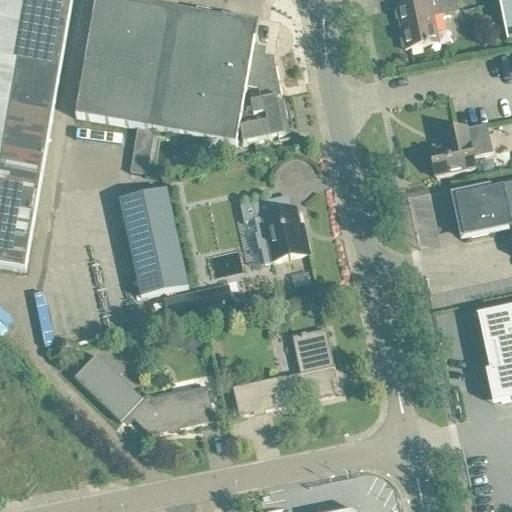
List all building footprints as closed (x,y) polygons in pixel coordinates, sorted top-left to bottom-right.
[(0,0),(0,269),(26,274),(73,0),(0,0)] [(97,0),(77,120),(236,148),(237,145),(243,106),(247,89),(253,47),(257,28),(97,0)] [(456,15),(452,0),(450,0),(428,5),(427,3),(416,5),(396,9),(405,52),(425,48),(436,46),(431,20),(456,15)] [(511,0),(496,0),(506,43),(511,41),(511,0)] [(260,92),(262,103),(282,99),(274,59),(265,57),(267,50),(253,47),(247,89),(260,92)] [(242,147),(289,138),(282,99),(262,103),(243,106),(237,145),(242,146),(242,147)] [(444,151),(430,154),(436,180),(475,171),(473,160),(493,156),(487,127),(441,136),(444,151)] [(511,188),(503,190),(456,200),(465,241),(511,231),(511,232),(511,188)] [(141,301),(188,291),(167,193),(120,203),(141,301)] [(270,202),(240,209),(244,224),(255,222),(258,236),(255,237),(259,252),(261,252),(265,267),(273,265),(310,257),(306,242),(303,240),(297,212),(273,217),(270,202)] [(228,287),(164,302),(169,322),(233,308),(228,287)] [(0,302),(0,310),(12,323),(26,310),(10,293),(0,302)] [(511,311),(497,314),(477,319),(477,320),(478,320),(490,374),(486,375),(493,407),(511,402),(511,311)] [(123,321),(72,334),(74,342),(125,329),(123,321)] [(285,380),(290,402),(316,397),(318,403),(335,399),(329,372),(335,371),(326,333),(293,340),(301,377),(285,380)] [(143,403),(111,372),(97,358),(75,382),(121,426),(122,425),(127,429),(134,423),(151,439),(170,435),(170,437),(181,435),(180,433),(215,425),(207,390),(153,402),(148,397),(143,403)] [(292,408),(290,402),(285,380),(233,391),(239,420),(292,408)]
